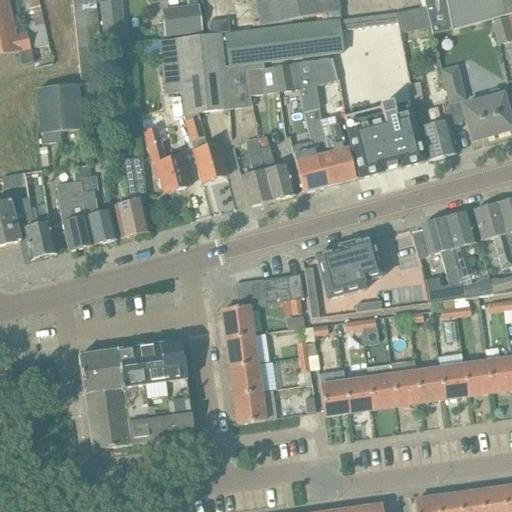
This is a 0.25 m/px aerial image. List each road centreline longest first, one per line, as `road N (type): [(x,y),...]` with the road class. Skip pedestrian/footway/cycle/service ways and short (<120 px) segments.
road 1 (unclassified): [(189,261),(511,172)]
road 2 (residential): [(511,462),(330,487),(299,471),(218,482)]
road 3 (residential): [(59,296),(66,335),(197,320)]
road 4 (residential): [(218,482),(197,320)]
road 5 (residential): [(218,482),(74,504),(68,511)]
road 6 (unclassified): [(59,296),(189,261)]
